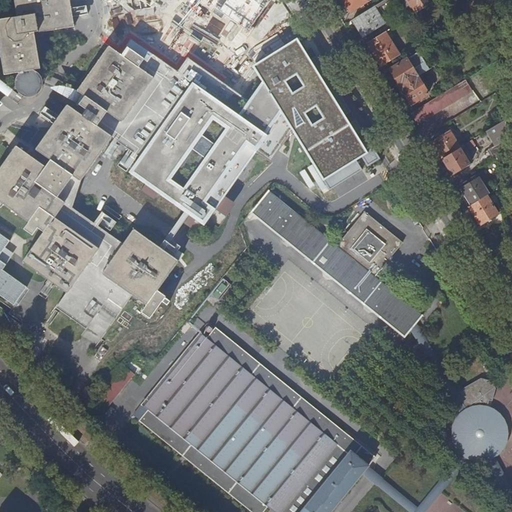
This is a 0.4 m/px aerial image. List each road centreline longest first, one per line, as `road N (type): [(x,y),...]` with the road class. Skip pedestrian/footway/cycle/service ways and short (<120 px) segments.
road 1 (residential): [(303,0),(511,320)]
road 2 (primary): [(148,511),(0,370)]
road 3 (primary): [(0,398),(119,511)]
